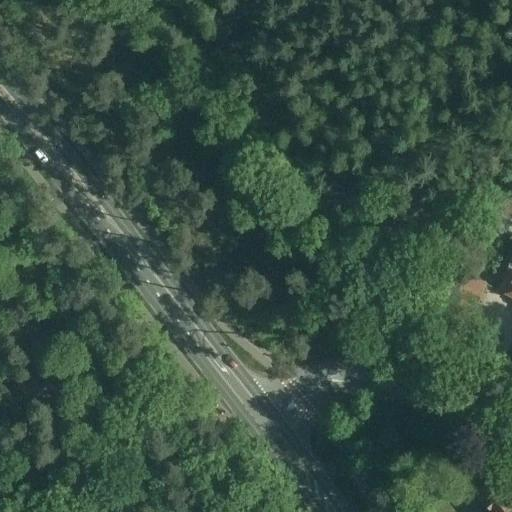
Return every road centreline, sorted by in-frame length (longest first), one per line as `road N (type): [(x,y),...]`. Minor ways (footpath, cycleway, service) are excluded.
road 1 (secondary): [(268,426),(0,90)]
road 2 (unclassified): [(511,419),(395,382),(328,381),(268,426)]
